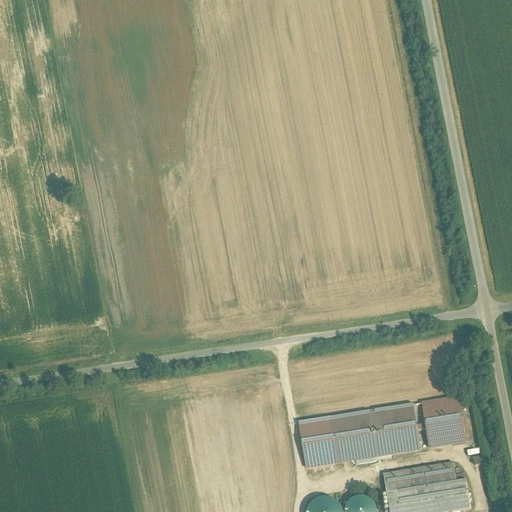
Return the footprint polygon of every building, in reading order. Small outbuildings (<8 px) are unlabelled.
[(427,431),(430,450),(466,444),(459,400),(423,406),(426,426),(427,431)] [(413,408),(332,421),(339,466),(420,452),(417,433),(416,428),(413,408)] [(339,466),(332,421),(299,426),(307,471),(339,466)] [(481,459),(474,461),(475,468),(482,466),(481,459)] [(454,465),(384,477),(387,496),(457,485),(456,479),(454,465)] [(457,485),(387,496),(389,511),(471,511),(467,483),(466,484),(457,485)]
